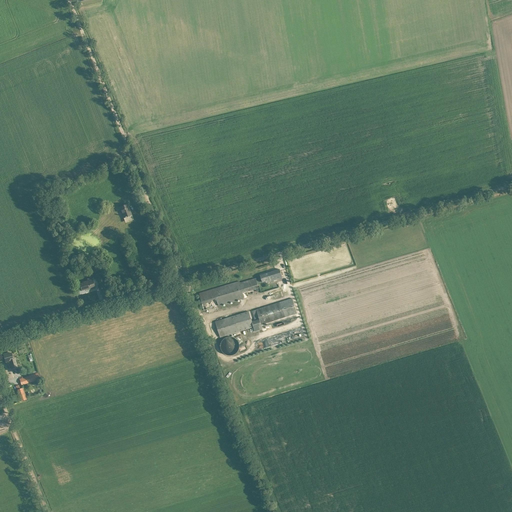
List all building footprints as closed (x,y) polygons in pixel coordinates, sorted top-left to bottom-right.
[(127,204),(123,206),(119,207),(124,218),(132,215),(127,204)] [(260,276),(262,280),(263,282),(266,281),(267,282),(283,277),(280,269),(260,276)] [(199,293),(201,298),(204,310),(244,298),(243,293),(259,288),(256,278),(240,283),(240,282),(199,293)] [(91,291),(91,289),(95,288),(92,280),(83,282),(83,283),(80,284),(81,288),(78,289),(80,294),(91,291)] [(287,287),(281,289),(271,292),(273,300),(290,294),(287,287)] [(261,325),(264,324),(297,313),(292,299),(256,310),(252,311),(255,321),(252,322),(249,311),(215,322),(220,337),(254,327),(255,331),(263,329),(261,325)] [(221,345),(220,346),(221,347),(221,348),(221,349),(221,350),(222,351),(222,352),(223,352),(223,353),(224,354),(225,354),(226,355),(227,355),(228,356),(229,356),(230,356),(231,356),(232,355),(233,355),(234,355),(235,355),(235,354),(236,354),(237,353),(238,352),(238,351),(238,350),(239,350),(239,349),(239,348),(239,347),(239,346),(239,345),(239,344),(239,343),(239,342),(238,342),(238,341),(237,340),(236,339),(235,338),(234,338),(233,337),(232,337),(231,337),(230,337),(229,337),(228,337),(227,337),(226,338),(225,338),(225,339),(224,339),(223,340),(222,341),(222,342),(221,342),(221,343),(221,344),(221,345)] [(13,359),(13,358),(11,353),(8,354),(8,353),(3,354),(6,365),(10,364),(12,370),(18,368),(15,359),(13,359)] [(39,373),(19,379),(21,385),(41,379),(39,373)] [(17,394),(18,393),(21,401),(26,399),(22,388),(20,389),(19,385),(15,386),(16,387),(14,388),(15,391),(15,390),(17,394)]
